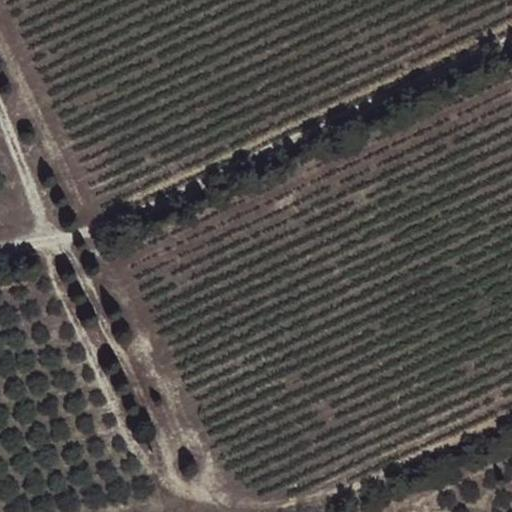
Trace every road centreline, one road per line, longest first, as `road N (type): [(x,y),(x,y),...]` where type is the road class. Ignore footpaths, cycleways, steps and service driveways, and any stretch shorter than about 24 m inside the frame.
road 1 (track): [(0,106),(52,241),(69,253),(165,444),(176,485),(267,507),(342,492),(511,416)]
road 2 (track): [(0,251),(146,212),(511,44)]
road 3 (track): [(52,241),(50,272),(144,467),(176,485)]
